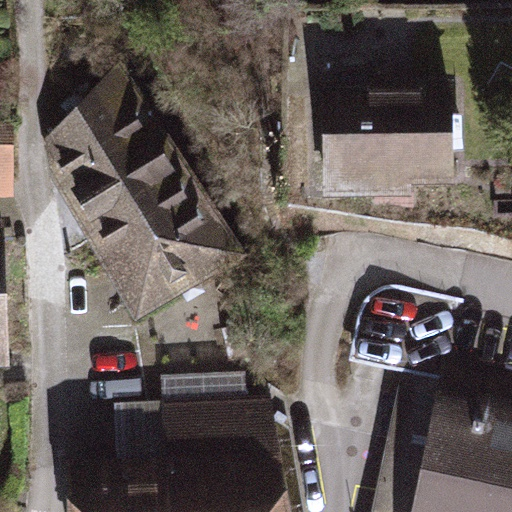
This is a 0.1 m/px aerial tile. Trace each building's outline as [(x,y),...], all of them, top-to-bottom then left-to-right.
[(249,259),(134,60),(50,145),(135,306),(145,325),(249,259)] [(329,195),(459,193),(458,79),(328,81),(329,195)] [(0,213),(15,213),(10,131),(0,131),(0,213)] [(19,235),(0,235),(0,384),(22,384),(19,235)] [(511,511),(511,382),(442,368),(416,511),(511,511)] [(70,458),(70,511),(295,511),(285,406),(111,405),(110,459),(70,458)]
